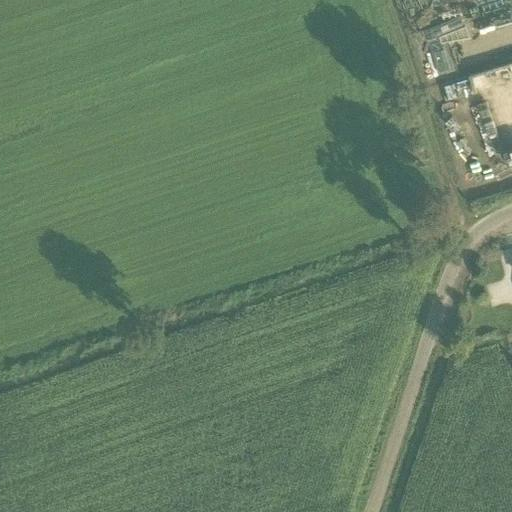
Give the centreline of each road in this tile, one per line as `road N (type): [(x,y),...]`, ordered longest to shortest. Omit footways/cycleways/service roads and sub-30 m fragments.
road 1 (unclassified): [(376,511),(465,248),(511,215)]
road 2 (track): [(465,248),(382,0)]
